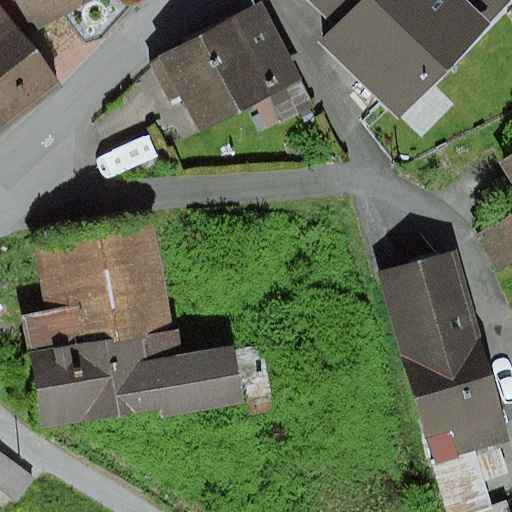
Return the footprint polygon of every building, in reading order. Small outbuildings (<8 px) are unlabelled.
[(16,0),(38,30),(90,0),(16,0)] [(308,0),(332,21),(314,41),(401,120),(489,23),(463,0),(308,0)] [(509,0),(463,0),(489,23),(510,1),(509,0)] [(0,5),(0,133),(62,85),(0,5)] [(260,7),(148,61),(168,102),(182,96),(199,130),(270,96),(281,119),(308,106),(260,7)] [(511,190),(511,207),(470,233),(495,274),(511,263),(511,155),(496,165),(511,190)] [(45,313),(22,317),(28,354),(105,341),(172,330),(153,229),(35,251),(45,313)] [(455,253),(380,275),(435,465),(499,447),(510,443),(455,253)] [(172,330),(105,341),(117,418),(161,411),(163,421),(246,406),(235,346),(181,356),(177,329),(172,330)] [(117,418),(105,341),(28,354),(40,430),(117,418)] [(499,447),(435,465),(432,466),(445,511),(481,511),(490,510),(482,480),(507,473),(499,447)] [(0,451),(0,492),(16,504),(36,479),(0,451)]
